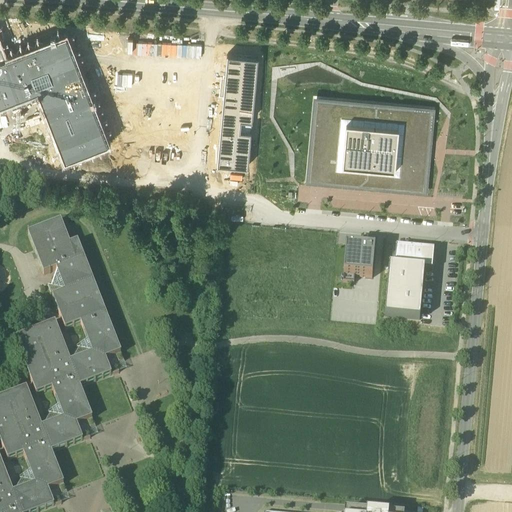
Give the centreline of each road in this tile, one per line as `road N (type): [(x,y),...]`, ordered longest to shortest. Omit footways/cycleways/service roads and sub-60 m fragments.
road 1 (secondary): [(124,0),(448,32)]
road 2 (residential): [(482,234),(456,511)]
road 3 (track): [(495,101),(386,58),(268,41),(247,50)]
road 4 (residential): [(482,234),(281,217),(252,203)]
road 5 (residential): [(496,92),(482,234)]
